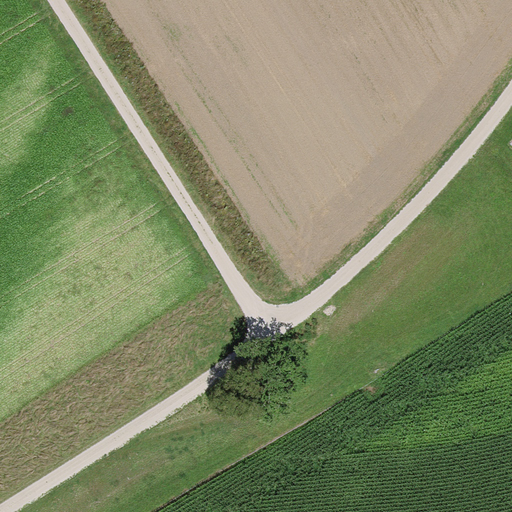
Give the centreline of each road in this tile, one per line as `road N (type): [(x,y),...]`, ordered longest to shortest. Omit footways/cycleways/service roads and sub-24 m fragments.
road 1 (track): [(511,83),(331,285),(265,328),(237,358),(1,511)]
road 2 (track): [(265,328),(53,0)]
